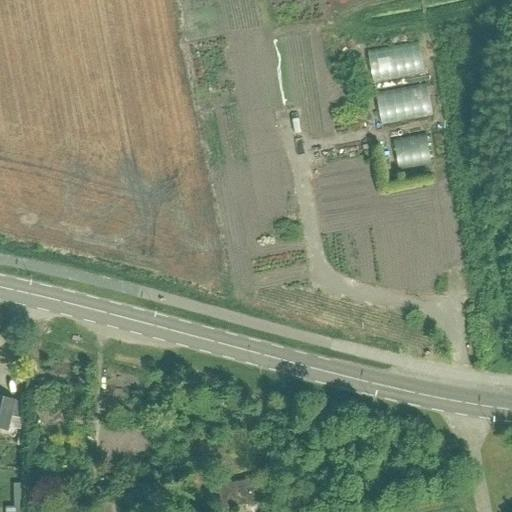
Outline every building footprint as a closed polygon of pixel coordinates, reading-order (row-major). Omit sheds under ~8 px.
[(366,84),(423,73),(416,41),(360,52),(366,84)] [(427,86),(370,91),(373,123),(429,118),(427,86)] [(392,170),(426,164),(421,135),(387,141),(392,170)] [(0,428),(9,431),(16,402),(0,398),(0,428)] [(261,483),(261,480),(231,485),(231,486),(219,488),(223,509),(265,501),(265,499),(277,497),(274,482),(261,483)]
